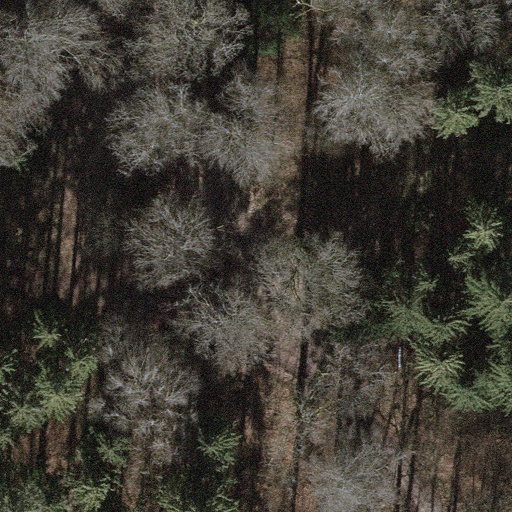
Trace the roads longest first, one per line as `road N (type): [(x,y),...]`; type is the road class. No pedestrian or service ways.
road 1 (track): [(435,511),(342,374),(228,324),(0,277)]
road 2 (track): [(342,374),(139,113)]
